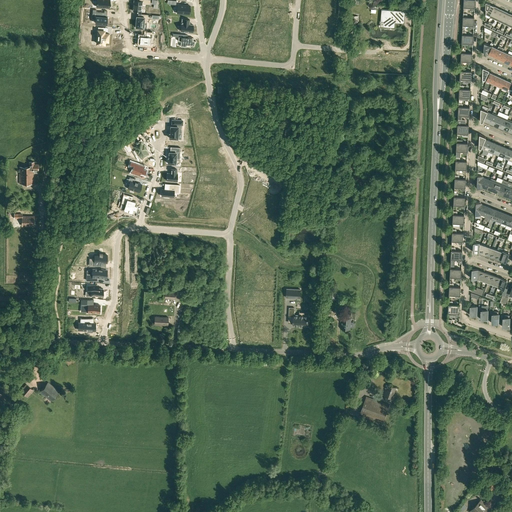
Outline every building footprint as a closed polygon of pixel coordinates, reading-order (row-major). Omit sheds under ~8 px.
[(134,0),(133,11),(141,11),(141,3),(150,4),(149,0),(138,0),(139,1),(134,0)] [(307,3),(307,9),(316,9),(316,8),(320,8),(320,4),(324,4),(324,0),(315,0),(315,1),(309,0),(307,0),(307,3)] [(474,11),(475,11),(475,0),(463,0),(463,7),(464,7),(471,7),(471,10),(474,11)] [(490,16),(495,7),(490,5),(490,4),(486,2),(486,14),(490,16)] [(178,5),(177,13),(190,14),(190,6),(178,5)] [(490,16),(495,18),(499,9),(495,7),(490,16)] [(229,10),(228,17),(239,18),(239,8),(233,8),(233,11),(229,10)] [(495,18),(500,20),(504,11),(499,9),(495,18)] [(382,10),(381,22),(384,22),(384,26),(393,27),(393,23),(398,23),(399,18),(404,19),(404,11),(382,10)] [(95,19),(95,23),(99,23),(99,24),(107,25),(107,17),(104,16),(104,12),(96,11),(96,16),(95,16),(95,19)] [(504,23),(509,13),(504,11),(500,20),(504,23)] [(136,23),(136,27),(136,28),(140,28),(140,27),(143,28),(144,22),(147,22),(147,14),(141,14),(141,17),(138,17),(137,16),(136,20),(136,23)] [(474,17),(467,17),(463,17),(462,25),(463,25),(463,24),(470,25),(470,28),(474,29),(474,17)] [(181,24),(181,31),(193,32),(193,25),(189,25),(190,20),(183,19),(183,24),(181,24)] [(224,29),(224,35),(234,35),(235,31),(238,31),(239,23),(229,22),(229,26),(227,26),(226,29),(224,29)] [(266,24),(265,32),(267,32),(266,39),(279,40),(279,33),(280,26),(277,25),(266,24)] [(98,30),(97,43),(104,44),(105,41),(108,41),(109,33),(107,33),(104,33),(104,31),(102,30),(98,30)] [(140,38),(139,43),(150,44),(151,37),(151,34),(147,33),(146,33),(146,36),(141,36),(140,36),(140,37),(140,38)] [(473,35),(466,35),(462,35),(462,43),(462,42),(469,43),(469,46),(473,47),(473,35)] [(178,37),(178,41),(181,41),(180,47),(186,47),(186,46),(194,46),(195,42),(193,42),(193,41),(193,38),(184,37),(178,37)] [(488,54),(492,46),(493,44),(491,43),(490,45),(484,42),(483,54),(486,55),(487,53),(488,54)] [(492,46),(488,54),(494,57),(497,48),(492,46)] [(497,48),(494,57),(499,59),(503,51),(497,48)] [(503,51),(499,59),(504,61),(508,53),(503,51)] [(303,52),(302,59),(306,59),(311,60),(314,60),(326,61),(326,56),(315,55),(315,53),(309,52),(307,52),(303,52)] [(472,53),(465,53),(461,53),(461,61),(461,60),(468,61),(468,64),(471,65),(472,65),(472,53)] [(356,57),(355,65),(367,65),(366,68),(375,69),(375,63),(367,62),(368,57),(356,57)] [(464,71),(461,71),(460,71),(460,79),(460,78),(467,79),(467,82),(470,82),(470,83),(471,83),(471,71),(464,71)] [(495,75),(490,72),(486,81),(492,83),(495,75)] [(492,83),(497,85),(501,77),(495,75),(492,83)] [(506,79),(501,77),(497,85),(502,88),(506,79)] [(511,82),(506,79),(502,88),(507,90),(505,95),(508,97),(510,91),(508,90),(511,82)] [(463,89),(460,89),(459,89),(459,97),(459,96),(466,97),(466,100),(470,100),(470,101),(471,89),(463,89)] [(462,107),(459,107),(458,107),(458,115),(458,114),(465,115),(465,118),(469,118),(470,107),(462,107)] [(488,110),(482,122),(483,122),(483,120),(488,122),(492,113),(492,114),(487,112),(488,110)] [(488,122),(493,124),(497,115),(492,113),(488,122)] [(497,115),(493,124),(498,126),(502,117),(497,115)] [(503,129),(507,119),(502,117),(498,126),(503,129)] [(169,133),(169,138),(170,138),(177,139),(178,132),(181,132),(182,125),(183,125),(183,120),(171,119),(171,125),(176,125),(176,127),(171,126),(170,131),(170,132),(170,133),(170,134),(169,133)] [(511,121),(507,119),(503,129),(508,131),(511,121)] [(208,123),(201,126),(205,135),(208,142),(204,144),(205,146),(213,147),(214,140),(212,140),(211,137),(214,136),(210,128),(208,123)] [(468,136),(469,125),(465,125),(461,125),(458,125),(457,125),(457,133),(458,132),(465,133),(464,136),(468,136)] [(483,150),(487,140),(485,139),(486,137),(479,134),(479,147),(483,149),(483,150)] [(127,146),(126,147),(128,151),(132,149),(135,147),(138,153),(139,152),(142,157),(148,153),(145,149),(147,148),(144,144),(143,144),(141,141),(136,144),(134,140),(126,144),(127,146)] [(492,142),(487,140),(483,150),(488,152),(492,142)] [(488,152),(493,154),(497,144),(492,142),(488,152)] [(467,154),(468,143),(461,143),(457,143),(456,151),(457,151),(457,150),(464,151),(463,154),(467,154)] [(497,144),(493,154),(498,156),(502,146),(497,144)] [(507,148),(502,146),(498,156),(503,158),(507,148)] [(168,158),(167,163),(175,164),(175,163),(176,158),(179,158),(180,147),(172,147),(172,152),(170,152),(169,152),(169,156),(169,158),(168,158)] [(503,158),(508,160),(511,150),(507,148),(503,158)] [(131,161),(129,165),(133,166),(131,173),(135,174),(136,171),(141,173),(145,174),(147,169),(144,168),(143,167),(144,166),(131,161)] [(456,161),(455,169),(456,169),(456,168),(463,169),(463,172),(466,172),(467,161),(460,161),(456,161)] [(29,162),(29,167),(19,167),(19,184),(33,183),(33,171),(34,171),(34,173),(38,173),(38,164),(34,164),(34,162),(29,162)] [(167,173),(166,180),(177,181),(178,174),(177,173),(177,169),(171,169),(170,172),(171,172),(171,173),(167,173)] [(130,181),(128,188),(139,192),(142,184),(134,182),(135,178),(129,176),(128,180),(130,181)] [(490,180),(482,177),(482,186),(487,188),(491,179),(491,178),(490,180)] [(459,179),(455,179),(455,178),(454,187),(455,187),(455,186),(462,187),(462,190),(465,190),(466,179),(459,179)] [(487,188),(492,190),(496,181),(491,179),(487,188)] [(492,190),(498,192),(501,183),(496,181),(492,190)] [(501,183),(498,192),(503,194),(507,185),(501,183)] [(161,189),(161,196),(164,196),(164,197),(168,197),(168,196),(173,197),(173,193),(179,193),(179,185),(169,184),(168,190),(161,189)] [(511,186),(507,185),(503,194),(508,196),(511,186)] [(216,187),(215,201),(226,202),(226,197),(228,197),(228,192),(222,191),(223,188),(216,187)] [(123,194),(119,209),(123,210),(124,211),(124,212),(131,214),(131,213),(132,213),(133,210),(133,209),(134,210),(136,205),(134,205),(135,204),(135,201),(132,200),(133,196),(132,196),(123,194)] [(248,202),(247,204),(249,205),(256,210),(260,204),(259,203),(262,199),(255,195),(253,197),(254,198),(253,199),(252,199),(251,198),(248,202)] [(454,204),(461,205),(461,208),(465,208),(465,197),(458,197),(454,196),(453,205),(454,205),(454,204)] [(157,206),(157,211),(158,211),(158,215),(167,215),(168,205),(172,206),(175,206),(176,200),(166,200),(165,203),(159,202),(158,206),(157,206)] [(268,200),(266,204),(274,209),(277,205),(268,200)] [(485,217),(489,207),(481,204),(481,213),(485,215),(485,217)] [(490,219),(494,209),(489,207),(485,217),(490,219)] [(499,211),(494,209),(490,219),(496,221),(499,211)] [(499,211),(496,221),(501,223),(505,213),(499,211)] [(510,216),(505,213),(501,223),(506,225),(510,216)] [(249,217),(245,223),(255,229),(258,224),(259,224),(262,220),(254,214),(251,219),(249,217)] [(457,215),(453,214),(452,223),(453,223),(453,222),(460,223),(460,226),(464,226),(464,215),(457,215)] [(34,216),(22,216),(22,226),(34,226),(34,216)] [(452,232),(452,241),(452,240),(459,240),(459,244),(463,244),(463,233),(456,233),(452,232)] [(473,252),(478,252),(481,244),(480,243),(474,242),(474,246),(473,246),(473,247),(474,247),(473,252)] [(487,246),(481,244),(478,252),(479,252),(484,254),(487,246)] [(484,254),(489,256),(492,248),(487,246),(484,254)] [(489,256),(494,258),(497,250),(492,248),(489,256)] [(455,251),(451,250),(451,259),(451,258),(458,258),(458,262),(462,262),(462,251),(455,251)] [(502,252),(497,250),(494,258),(499,260),(503,251),(502,251),(502,252)] [(503,251),(499,260),(505,262),(508,253),(503,251)] [(93,261),(92,265),(101,265),(101,262),(106,262),(107,262),(107,259),(107,255),(104,255),(104,254),(103,254),(99,253),(99,255),(95,255),(95,261),(93,261)] [(241,266),(240,272),(245,272),(250,272),(251,257),(250,257),(249,257),(249,255),(247,255),(246,255),(241,255),(241,266)] [(461,269),(454,269),(451,268),(450,268),(450,277),(450,276),(457,276),(457,280),(461,280),(461,269)] [(87,274),(86,280),(98,281),(98,277),(99,277),(99,278),(102,278),(106,278),(106,270),(93,269),(93,271),(93,275),(87,274)] [(472,279),(477,279),(480,271),(478,270),(478,269),(473,269),(472,274),(472,275),(472,279)] [(485,272),(480,271),(477,279),(478,279),(482,281),(485,272)] [(491,274),(485,272),(482,281),(488,283),(491,274)] [(488,283),(493,284),(496,276),(491,274),(488,283)] [(497,287),(498,287),(501,278),(496,276),(493,284),(498,286),(497,287)] [(507,280),(501,278),(498,287),(503,289),(507,280)] [(88,292),(91,292),(90,296),(91,296),(103,296),(103,289),(99,289),(99,286),(95,286),(88,286),(88,292)] [(456,298),(460,298),(461,287),(453,287),(450,286),(449,286),(449,295),(449,294),(456,294),(456,298)] [(286,298),(291,298),(300,298),(300,289),(287,289),(286,298)] [(165,292),(164,299),(167,299),(167,300),(170,301),(170,299),(175,299),(175,293),(165,292)] [(81,300),(81,305),(85,305),(85,306),(88,306),(88,309),(87,313),(100,314),(100,306),(93,305),(93,300),(81,300)] [(459,316),(460,305),(452,305),(449,304),(448,304),(448,313),(448,312),(455,312),(455,316),(459,316)] [(478,316),(481,316),(481,319),(487,320),(488,310),(488,306),(482,306),(482,307),(479,307),(478,314),(478,316)] [(304,315),(303,315),(299,315),(294,315),(294,308),(289,308),(289,321),(293,321),(293,326),(299,326),(300,326),(302,326),(303,326),(308,326),(308,316),(304,315)] [(490,311),(489,318),(492,318),(492,323),(498,324),(499,311),(490,311)] [(342,317),(341,329),(345,329),(350,329),(350,326),(354,326),(356,326),(356,321),(351,321),(351,318),(351,316),(351,313),(342,313),(342,317)] [(503,322),(503,323),(503,327),(509,327),(510,315),(500,315),(500,322),(503,322)] [(168,317),(155,317),(154,324),(168,325),(168,317)] [(80,321),(80,322),(82,323),(81,330),(87,330),(95,331),(95,323),(94,323),(94,319),(81,318),(80,321)] [(59,391),(47,382),(40,392),(51,401),(59,391)] [(27,397),(33,390),(26,384),(20,391),(27,397)] [(388,385),(387,385),(386,385),(385,387),(385,388),(387,389),(386,392),(385,392),(383,395),(392,398),(396,387),(388,385)] [(366,396),(359,415),(382,424),(389,405),(366,396)] [(486,477),(488,477),(489,489),(498,489),(497,474),(491,474),(490,472),(486,473),(486,477)] [(502,492),(498,498),(497,500),(503,504),(508,496),(502,492)] [(470,511),(471,511),(489,511),(491,511),(480,500),(470,511)]
